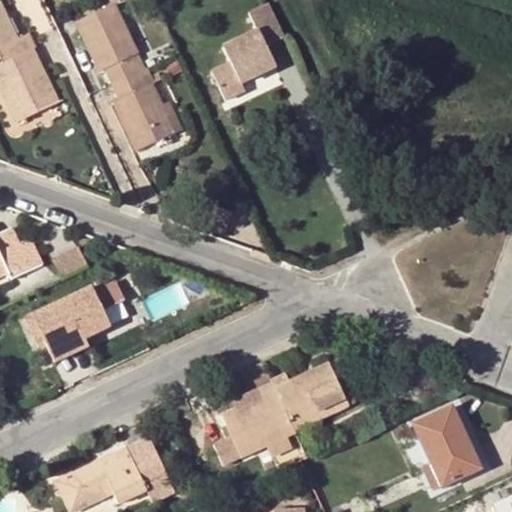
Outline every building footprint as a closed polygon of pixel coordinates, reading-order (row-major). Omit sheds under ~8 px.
[(279,38),(263,3),(245,12),(254,30),(219,47),(226,62),(208,71),(222,100),(241,90),(237,83),(272,66),(262,46),(279,38)] [(104,69),(111,85),(136,73),(142,70),(136,55),(112,5),(74,23),(98,72),(104,69)] [(0,64),(31,49),(24,36),(15,39),(0,7),(0,64)] [(56,103),(31,49),(0,64),(0,87),(16,123),(56,103)] [(136,73),(111,85),(117,100),(112,101),(135,151),(174,135),(161,107),(149,85),(142,70),(136,73)] [(168,103),(161,107),(174,135),(182,132),(168,103)] [(214,204),(204,224),(222,233),(232,213),(214,204)] [(0,268),(4,267),(7,274),(10,279),(40,264),(29,240),(17,245),(10,229),(0,233),(0,268)] [(114,277),(30,316),(52,362),(86,347),(82,339),(108,326),(100,307),(122,297),(114,277)] [(335,360),(327,365),(346,406),(354,402),(335,360)] [(269,380),(270,383),(292,431),(346,406),(327,365),(288,383),(282,374),(269,380)] [(260,399),(221,417),(230,438),(212,446),(221,465),(239,457),(274,442),(293,433),(292,431),(270,383),(255,390),(260,399)] [(449,409),(412,426),(440,486),(477,469),(449,409)] [(300,448),(293,433),(274,442),(282,457),(300,448)] [(123,450),(54,482),(67,510),(85,502),(87,506),(111,495),(115,505),(144,491),(150,506),(173,496),(146,439),(123,450)] [(511,511),(511,496),(491,507),(493,511),(511,511)]
